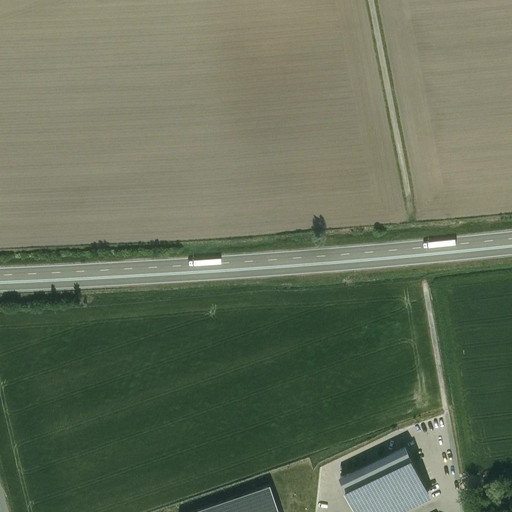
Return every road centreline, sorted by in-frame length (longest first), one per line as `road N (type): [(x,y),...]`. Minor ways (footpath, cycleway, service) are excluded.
road 1 (trunk): [(511,237),(0,276)]
road 2 (trunk): [(0,288),(511,250)]
road 3 (track): [(371,0),(407,195)]
